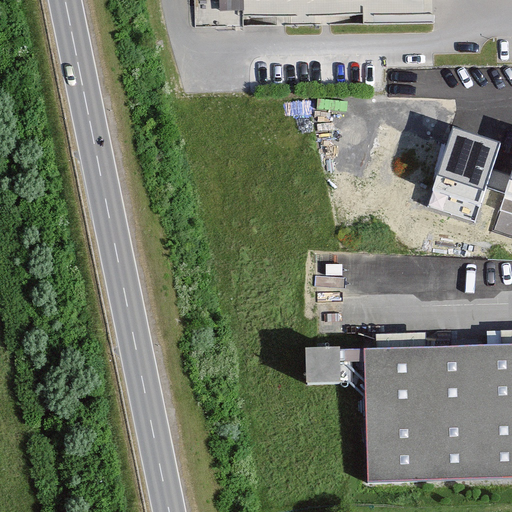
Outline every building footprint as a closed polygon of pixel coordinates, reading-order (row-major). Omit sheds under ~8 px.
[(415,12),(415,0),(201,0),(202,15),(415,12)] [(500,145),(451,129),(427,206),(476,222),(500,145)] [(511,177),(495,231),(511,236),(511,177)] [(511,480),(511,347),(354,352),(358,486),(511,480)] [(320,385),(319,351),(286,352),(288,386),(320,385)]
